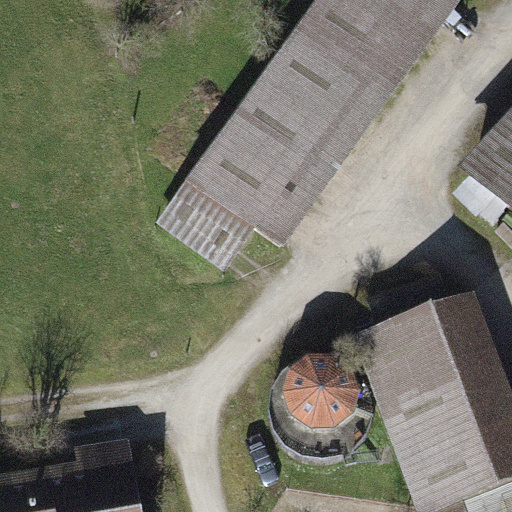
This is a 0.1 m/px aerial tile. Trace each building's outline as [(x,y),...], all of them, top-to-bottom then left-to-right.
[(325,0),(165,230),(233,277),(263,235),(295,258),(475,0),(325,0)] [(511,132),(474,176),(511,208),(511,132)] [(397,340),(371,350),(430,511),(511,511),(511,369),(489,307),(473,313),(456,268),(380,295),(397,340)] [(336,348),(282,390),(322,441),(375,399),(336,348)] [(146,511),(138,461),(0,484),(0,511),(146,511)]
